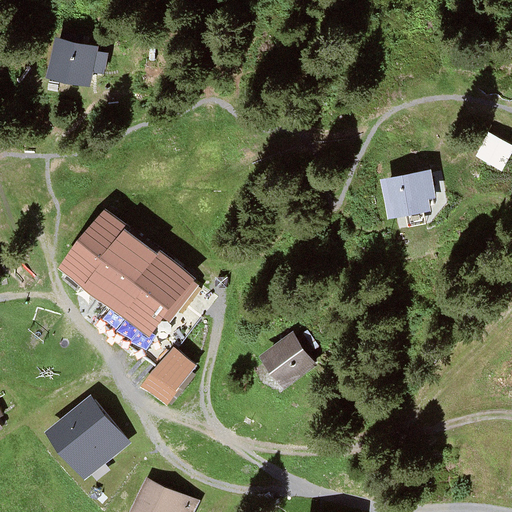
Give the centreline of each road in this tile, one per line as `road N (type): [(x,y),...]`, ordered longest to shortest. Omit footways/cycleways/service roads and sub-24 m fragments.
road 1 (track): [(497,511),(367,505),(201,479),(179,468),(154,438),(117,370),(62,301)]
road 2 (track): [(310,492),(207,418),(201,395),(222,281)]
